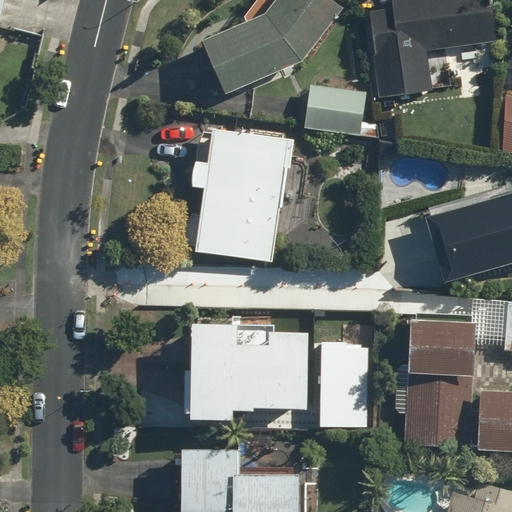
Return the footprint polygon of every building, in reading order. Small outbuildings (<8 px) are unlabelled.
[(200,38),(220,92),(297,64),(344,9),(333,0),(272,0),(258,17),(200,38)] [(494,47),(489,0),(368,0),(379,95),(454,87),(450,52),(494,47)] [(361,122),(364,89),(309,84),(305,130),(376,136),(377,123),(361,122)] [(511,92),(506,90),(500,149),(511,153),(511,92)] [(213,128),(208,161),(194,159),(190,186),(204,188),(194,255),(273,266),(292,140),(213,128)] [(511,260),(511,193),(423,216),(438,279),(511,260)] [(409,319),(404,445),(511,448),(511,389),(467,388),(469,321),(409,319)] [(233,409),(304,413),(309,331),(266,328),(266,337),(255,336),(254,345),(236,344),(237,327),(190,324),(185,418),(233,420),(233,409)] [(295,511),(298,476),(239,473),(240,449),(182,446),(178,511),(295,511)] [(511,511),(511,491),(470,480),(466,496),(445,490),(439,511),(511,511)]
